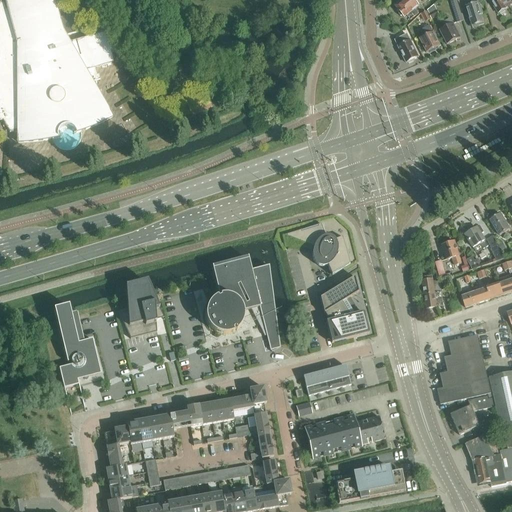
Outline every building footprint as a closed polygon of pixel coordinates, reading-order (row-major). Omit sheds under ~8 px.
[(0,121),(2,121),(10,134),(18,134),(18,144),(19,144),(21,144),(23,144),(25,144),(26,144),(28,143),(28,144),(30,143),(31,143),(33,143),(35,143),(37,143),(38,143),(40,142),(42,142),(43,142),(44,142),(46,142),(48,141),(49,141),(50,141),(52,141),(54,140),(55,140),(57,140),(58,139),(57,136),(58,134),(59,132),(60,130),(62,129),(64,128),(67,128),(71,129),(73,130),(74,132),(76,135),(81,133),(83,132),(84,132),(85,131),(86,131),(87,131),(88,130),(90,129),(92,128),(94,128),(95,127),(96,126),(98,126),(99,125),(100,125),(102,124),(103,123),(105,122),(106,121),(108,121),(109,120),(111,119),(112,118),(92,83),(100,81),(99,76),(97,76),(95,68),(112,64),(104,35),(73,43),(70,44),(67,39),(63,33),(53,0),(5,0),(6,2),(0,3),(0,121)] [(404,0),(396,7),(400,13),(399,15),(401,17),(403,17),(404,18),(407,17),(409,20),(418,13),(415,10),(419,7),(415,2),(417,0),(404,0)] [(478,0),(472,0),(465,3),(473,27),(478,25),(479,27),(485,25),(484,23),(482,16),(484,15),(478,0)] [(508,6),(504,0),(489,0),(491,1),(490,1),(498,15),(500,14),(501,15),(505,13),(504,11),(506,10),(505,8),(508,6)] [(457,2),(451,4),(457,24),(463,22),(457,2)] [(427,13),(422,16),(426,23),(431,20),(427,13)] [(446,29),(441,31),(448,45),(460,39),(451,20),(444,24),(446,29)] [(426,37),(421,40),(428,53),(429,53),(430,55),(435,52),(434,50),(440,47),(430,27),(423,31),(426,37)] [(407,36),(395,42),(399,48),(398,48),(407,65),(408,64),(409,65),(414,63),(413,61),(419,58),(411,42),(410,42),(407,36)] [(501,215),(491,221),(500,237),(510,231),(501,215)] [(313,250),(313,251),(313,252),(312,254),(312,256),(312,257),(313,258),(313,259),(313,260),(313,261),(314,263),(315,264),(316,265),(316,266),(317,266),(318,267),(319,267),(320,268),(321,268),(322,268),(324,268),(325,268),(326,268),(327,267),(329,271),(331,276),(350,264),(343,238),(335,241),(334,240),(333,239),(332,238),(331,238),(329,237),(328,237),(326,237),(325,237),(321,225),(284,236),(285,237),(314,248),(313,250)] [(480,228),(466,236),(473,249),(477,254),(483,250),(484,250),(488,248),(488,247),(485,242),(481,235),(484,234),(480,228)] [(505,260),(496,243),(493,237),(487,241),(491,248),(491,249),(492,250),(491,251),(497,262),(505,260)] [(455,243),(442,247),(447,262),(450,261),(453,268),(461,265),(459,258),(460,257),(455,243)] [(206,316),(206,318),(206,321),(207,323),(208,325),(209,327),(210,329),(212,331),(213,330),(215,333),(214,333),(216,334),(218,335),(220,335),(223,336),(225,336),(228,336),(230,335),(232,334),(234,334),(233,330),(235,329),(236,332),(238,330),(240,329),(241,327),(242,324),(243,322),(244,320),(244,318),(244,315),(243,312),(251,311),(256,320),(258,318),(260,323),(258,324),(264,337),(265,337),(266,337),(270,352),(280,349),(276,315),(278,314),(279,314),(276,309),(275,309),(270,267),(251,272),(248,259),(247,259),(248,262),(213,271),(212,268),(213,273),(220,300),(218,301),(217,299),(215,300),(213,302),(211,303),(210,305),(208,307),(207,309),(207,311),(206,314),(206,316)] [(435,264),(439,277),(445,275),(441,262),(435,264)] [(441,294),(438,294),(438,292),(441,292),(440,282),(433,283),(432,277),(422,279),(424,296),(426,310),(444,307),(441,294)] [(326,323),(327,325),(328,332),(332,345),(353,339),(357,338),(369,335),(363,313),(358,315),(348,300),(358,293),(354,278),(320,299),(324,315),(329,322),(326,323)] [(511,281),(500,286),(503,296),(511,293),(511,281)] [(126,288),(128,311),(118,314),(130,340),(157,333),(156,319),(161,318),(162,320),(164,319),(151,291),(147,282),(126,288)] [(500,286),(487,290),(491,301),(503,296),(500,286)] [(487,290),(475,294),(478,305),(491,301),(487,290)] [(478,305),(475,294),(462,298),(466,309),(478,305)] [(55,317),(56,320),(67,364),(70,363),(71,367),(59,370),(67,402),(68,402),(65,389),(78,386),(81,395),(78,381),(83,379),(84,380),(84,381),(85,381),(86,381),(87,381),(87,380),(88,380),(88,379),(88,378),(101,375),(92,341),(84,343),(77,315),(71,316),(69,308),(54,312),(55,317)] [(441,376),(444,390),(448,404),(455,403),(488,396),(489,399),(494,398),(502,431),(504,430),(509,451),(511,450),(511,374),(488,380),(478,337),(466,340),(464,340),(464,341),(449,344),(455,372),(441,376)] [(346,367),(303,378),(308,398),(351,386),(346,367)] [(266,415),(264,405),(266,405),(263,389),(250,391),(251,398),(253,409),(254,417),(266,415)] [(251,398),(230,401),(233,421),(234,421),(232,413),(253,409),(251,398)] [(471,408),(451,416),(460,436),(480,428),(474,413),(495,408),(493,400),(488,401),(487,398),(469,402),(471,408)] [(230,401),(219,403),(223,423),(233,421),(230,401)] [(219,403),(209,405),(212,425),(223,423),(219,403)] [(310,404),(296,408),(299,418),(312,414),(310,405),(310,404)] [(209,405),(198,407),(201,427),(212,425),(209,405)] [(187,409),(188,414),(190,429),(201,427),(198,407),(187,409)] [(180,415),(169,417),(172,432),(173,432),(183,430),(190,429),(188,414),(180,415)] [(266,415),(254,417),(258,439),(270,436),(266,415)] [(169,417),(159,419),(163,441),(174,439),(173,432),(172,432),(169,417)] [(354,417),(329,423),(333,439),(358,432),(356,424),(354,417)] [(379,418),(356,424),(358,432),(361,446),(385,440),(379,418)] [(159,419),(148,421),(152,443),(163,441),(159,419)] [(148,421),(138,423),(141,445),(152,443),(148,421)] [(127,425),(127,429),(128,429),(131,445),(130,445),(130,447),(141,445),(138,423),(127,425)] [(316,427),(305,429),(309,445),(333,439),(329,423),(316,427)] [(114,433),(104,435),(107,449),(118,447),(130,445),(131,445),(128,429),(127,429),(114,431),(114,433)] [(358,432),(333,439),(337,454),(348,452),(351,451),(362,448),(361,446),(358,432)] [(270,436),(258,439),(262,460),(273,458),(270,436)] [(467,445),(475,462),(480,484),(482,485),(490,483),(491,488),(493,488),(507,486),(507,484),(511,483),(511,456),(501,458),(502,463),(499,464),(498,458),(499,457),(497,450),(499,449),(497,439),(490,440),(492,450),(491,451),(486,437),(467,445)] [(333,439),(309,445),(312,456),(313,461),(324,458),(326,457),(337,454),(333,439)] [(107,449),(110,470),(122,468),(122,467),(118,447),(107,449)] [(274,462),(263,464),(266,486),(273,485),(278,484),(274,462)] [(106,470),(108,481),(128,478),(126,467),(122,467),(122,468),(110,470),(106,470)] [(335,484),(337,492),(336,492),(337,496),(338,496),(338,498),(337,498),(338,502),(339,502),(339,505),(342,504),(342,505),(346,504),(346,503),(347,503),(347,504),(351,503),(351,502),(360,501),(369,500),(368,499),(405,492),(402,472),(390,474),(389,468),(354,474),(355,480),(335,484)] [(128,478),(108,481),(110,492),(130,488),(128,478)] [(273,485),(275,497),(276,497),(278,509),(288,507),(286,496),(291,495),(289,482),(278,484),(273,485)] [(130,488),(110,492),(112,502),(112,503),(119,501),(119,502),(132,499),(130,488)] [(253,493),(242,494),(245,511),(256,511),(254,501),(255,501),(253,493)] [(245,511),(242,494),(232,496),(234,511),(245,511)] [(221,495),(210,497),(212,511),(223,511),(221,498),(222,498),(221,495)] [(234,511),(232,496),(222,498),(221,498),(223,511),(234,511)] [(212,511),(210,497),(199,498),(201,511),(212,511)] [(276,497),(275,497),(255,501),(254,501),(256,511),(258,511),(278,509),(276,497)] [(201,511),(199,498),(189,500),(190,511),(201,511)] [(190,511),(189,500),(178,502),(179,511),(190,511)] [(23,511),(22,501),(12,503),(14,511),(23,511)] [(107,503),(108,511),(120,511),(119,502),(119,501),(112,503),(112,502),(107,503)] [(167,504),(167,506),(168,506),(168,511),(179,511),(178,502),(167,504)]
